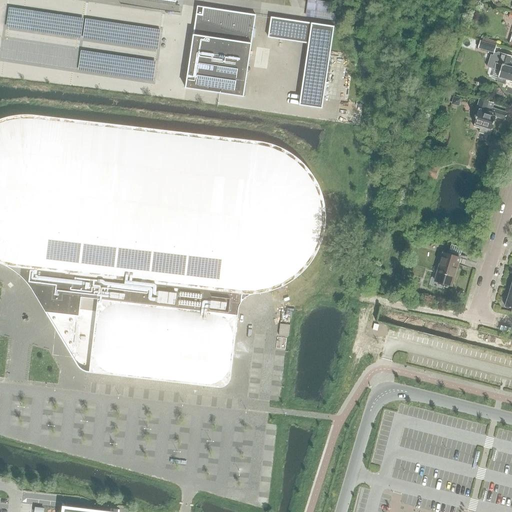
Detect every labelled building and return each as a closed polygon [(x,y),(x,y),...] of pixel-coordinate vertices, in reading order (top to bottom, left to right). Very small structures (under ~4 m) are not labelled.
[(307,17),(331,18),(332,2),(307,2),(307,17)] [(185,89),(219,94),(243,97),(255,16),(256,15),(197,6),(185,89)] [(158,54),(161,30),(7,11),(1,61),(155,80),(158,62),(83,53),(84,45),(158,54)] [(331,47),(334,27),(311,23),(309,43),(331,47)] [(493,53),(494,52),(494,53),(496,46),(480,41),(478,49),(493,53)] [(500,54),(494,53),(494,52),(493,53),(491,62),(495,64),(494,70),(499,71),(496,81),(504,84),(505,80),(511,81),(511,67),(509,67),(511,57),(511,56),(500,53),(500,54)] [(327,70),(305,67),(303,76),(326,80),(327,70)] [(302,86),(325,89),(326,80),(303,76),(302,86)] [(302,86),(300,96),(312,97),(323,99),(325,89),(302,86)] [(299,105),(310,107),(312,97),(300,96),(299,105)] [(321,109),(322,109),(323,99),(312,97),(310,107),(321,109)] [(459,106),(461,99),(453,97),(451,104),(459,106)] [(473,127),(480,129),(479,133),(490,136),(495,117),(505,120),(506,116),(507,113),(492,109),(494,104),(479,99),(476,110),(478,110),(473,127)] [(13,116),(3,119),(0,119),(0,263),(6,266),(10,268),(15,272),(20,276),(23,279),(26,282),(29,286),(33,291),(45,312),(65,314),(78,316),(78,318),(77,318),(73,358),(77,365),(79,367),(81,369),(83,371),(85,372),(130,377),(181,383),(213,387),(219,388),(222,387),(223,387),(226,386),(227,384),(229,382),(230,378),(238,312),(239,306),(242,301),(244,299),(246,297),(249,296),(267,292),(273,290),(281,287),(289,283),(294,280),(301,273),(309,265),(314,257),(321,244),(324,232),(325,217),(325,209),(324,204),(323,199),(321,194),(320,189),(316,181),(313,176),(309,170),(304,165),(299,160),(293,156),(287,152),(280,148),(267,143),(261,142),(255,141),(50,117),(27,115),(20,115),(13,116)] [(434,179),(438,168),(430,166),(426,176),(434,179)] [(434,281),(451,286),(459,258),(443,253),(434,281)] [(45,312),(73,358),(77,318),(78,318),(78,316),(65,314),(45,312)] [(280,324),(278,335),(288,336),(290,325),(280,324)]
